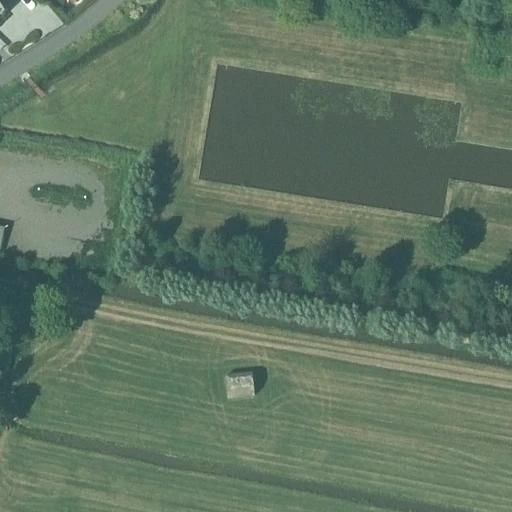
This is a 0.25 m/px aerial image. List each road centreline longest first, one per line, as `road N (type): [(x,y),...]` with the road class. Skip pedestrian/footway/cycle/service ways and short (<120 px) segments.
road 1 (track): [(189,0),(195,18),(161,148),(142,274),(511,343)]
road 2 (track): [(0,287),(511,386)]
road 3 (track): [(511,254),(437,240),(428,282),(146,227)]
road 4 (track): [(161,148),(29,119),(162,28),(188,0)]
road 5 (track): [(511,29),(327,0)]
road 6 (unclassified): [(0,78),(114,0)]
road 7 (track): [(172,115),(105,70),(73,32)]
